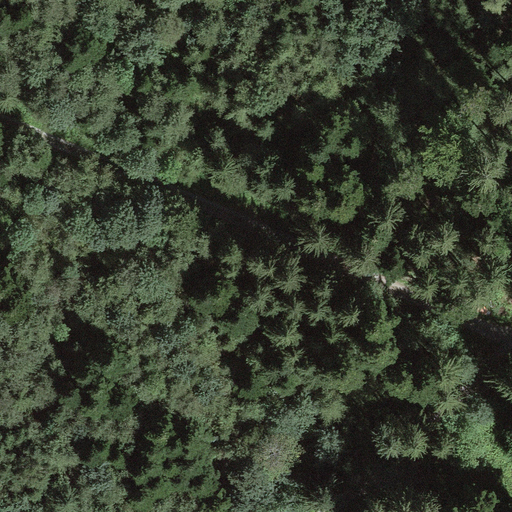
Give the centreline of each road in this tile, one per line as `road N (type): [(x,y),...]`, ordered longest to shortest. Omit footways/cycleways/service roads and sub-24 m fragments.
road 1 (track): [(511,338),(0,116)]
road 2 (track): [(334,511),(511,362)]
